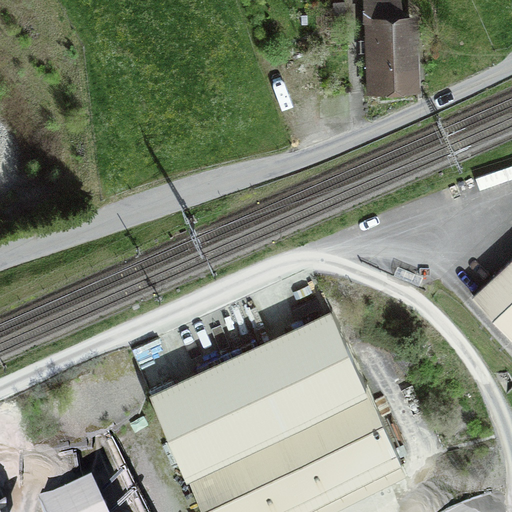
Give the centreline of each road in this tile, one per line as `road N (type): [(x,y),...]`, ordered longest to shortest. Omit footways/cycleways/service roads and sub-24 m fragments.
road 1 (residential): [(511,167),(0,390)]
road 2 (unclassified): [(0,259),(280,170),(511,69)]
road 3 (track): [(300,257),(397,287),(478,371),(511,449)]
